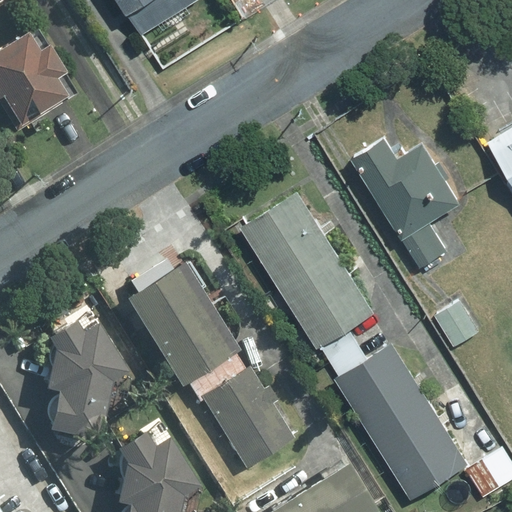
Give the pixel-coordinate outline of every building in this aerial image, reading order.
[(132,0),(151,34),(212,0),(132,0)] [(0,42),(0,92),(8,87),(26,117),(73,86),(62,69),(70,63),(51,34),(41,41),(30,23),(0,42)] [(397,126),(362,146),(428,263),(451,251),(431,215),(471,193),(436,129),(408,145),(397,126)] [(511,126),(492,139),(511,169),(511,126)] [(278,286),(332,253),(290,184),(236,217),(278,286)] [(192,392),(245,360),(177,251),(124,284),(192,392)] [(332,253),(278,286),(324,362),(345,349),(334,332),(367,312),(332,253)] [(465,293),(437,309),(456,340),(483,324),(465,293)] [(135,360),(91,309),(54,324),(39,413),(110,424),(120,367),(135,360)] [(376,447),(436,411),(394,343),(355,366),(345,349),(324,362),(376,447)] [(245,360),(192,392),(242,470),(294,437),(245,360)] [(436,411),(376,447),(410,503),(470,467),(436,411)] [(207,476),(180,416),(127,440),(117,511),(185,511),(190,484),(207,476)] [(511,476),(511,448),(507,442),(470,467),(488,493),(511,476)] [(383,511),(354,462),(268,511),(383,511)]
